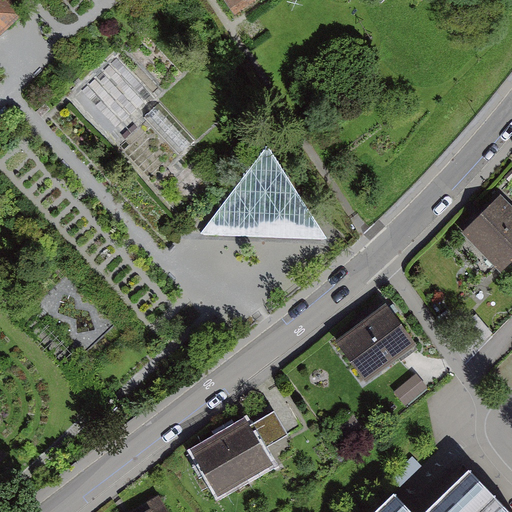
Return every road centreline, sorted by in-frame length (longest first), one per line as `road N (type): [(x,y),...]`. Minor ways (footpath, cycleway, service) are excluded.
road 1 (residential): [(58,511),(383,256)]
road 2 (residential): [(511,450),(383,256)]
road 3 (residential): [(383,256),(511,112)]
